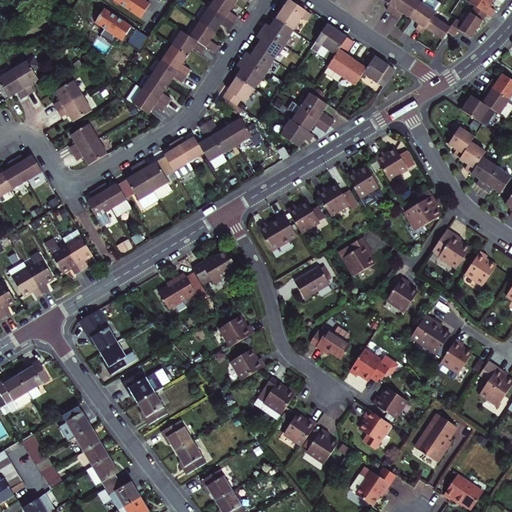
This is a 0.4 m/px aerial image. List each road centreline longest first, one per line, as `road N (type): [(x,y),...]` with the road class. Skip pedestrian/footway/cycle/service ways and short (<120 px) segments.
road 1 (residential): [(267,0),(184,121),(87,179),(59,174),(32,136),(0,140)]
road 2 (residential): [(45,321),(187,511)]
road 3 (residential): [(227,213),(261,273),(284,349),(348,397)]
road 4 (residential): [(227,213),(45,321)]
road 5 (residential): [(405,106),(227,213)]
